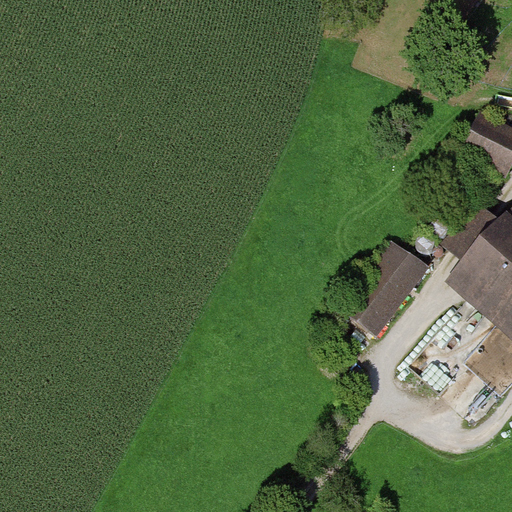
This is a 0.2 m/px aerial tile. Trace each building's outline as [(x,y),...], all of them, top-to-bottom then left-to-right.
[(511,164),(511,134),(485,119),(465,155),(505,177),(511,164)] [(511,220),(461,277),(511,322),(511,220)] [(432,228),(431,231),(430,234),(431,237),(432,240),(435,242),(438,243),(441,243),(445,242),(447,240),(448,238),(449,235),(449,232),(448,229),(446,227),(444,225),(441,224),(438,224),(435,225),(432,228)] [(419,242),(417,245),(417,249),(417,252),(419,255),(421,257),(425,258),(428,258),(431,257),(433,255),(435,252),(436,249),(436,246),(435,244),(433,241),(430,240),(427,239),(424,239),(421,240),(419,242)] [(376,338),(426,273),(395,249),(345,314),(376,338)]
